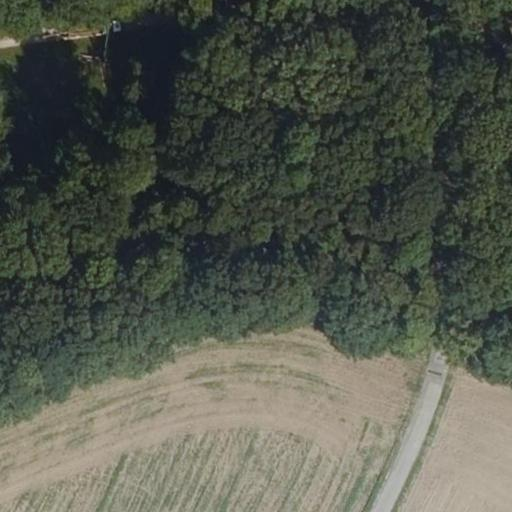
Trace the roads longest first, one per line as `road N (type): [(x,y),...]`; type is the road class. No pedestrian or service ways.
road 1 (tertiary): [(426,0),(444,334),(420,431),(382,511)]
road 2 (track): [(0,39),(253,0)]
